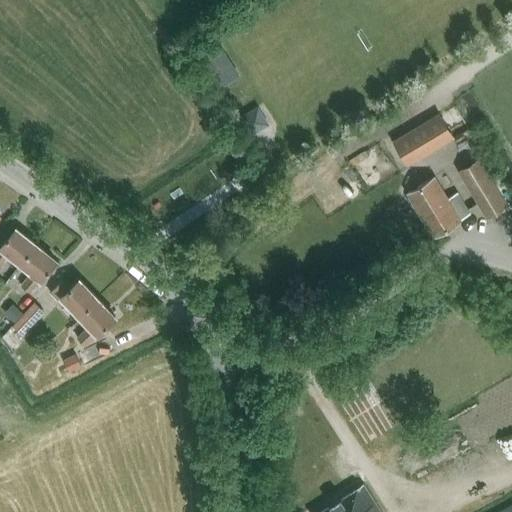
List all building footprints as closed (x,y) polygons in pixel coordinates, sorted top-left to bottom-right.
[(205,38),(195,44),(206,61),(216,55),(205,38)] [(408,165),(456,136),(440,111),(392,139),(408,165)] [(365,150),(349,161),(352,167),(369,156),(365,150)] [(457,167),(466,181),(487,217),(508,204),(487,169),(478,154),(457,167)] [(469,213),(457,193),(448,199),(447,197),(434,176),(425,182),(407,193),(421,215),(434,236),(460,219),(459,219),(469,213)] [(0,265),(9,255),(20,263),(36,244),(16,228),(0,247),(1,247),(0,248),(0,265)] [(36,244),(20,263),(32,273),(21,285),(30,292),(40,279),(41,280),(56,260),(36,244)] [(61,296),(79,315),(97,297),(79,279),(70,287),(62,280),(50,291),(58,299),(61,296)] [(97,297),(79,315),(89,326),(77,337),(85,345),(97,334),(116,317),(97,297)] [(22,334),(44,311),(35,302),(13,326),(22,334)] [(14,322),(23,313),(12,303),(4,312),(14,322)] [(69,371),(82,365),(79,358),(76,353),(63,359),(69,371)] [(380,511),(363,484),(318,511),(380,511)]
